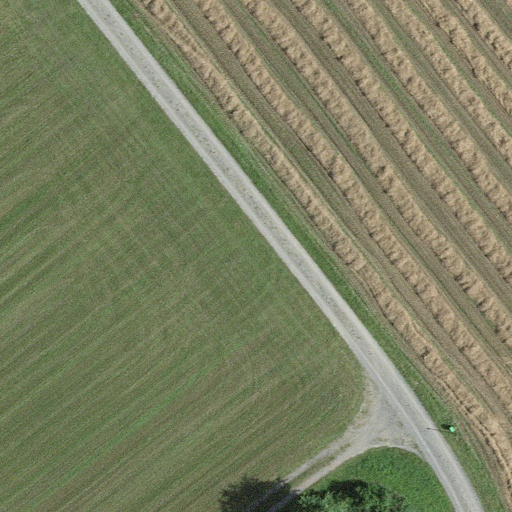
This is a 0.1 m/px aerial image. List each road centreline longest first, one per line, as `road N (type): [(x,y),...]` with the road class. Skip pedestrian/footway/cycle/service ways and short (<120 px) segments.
road 1 (track): [(90,0),(309,279),(398,407),(447,511)]
road 2 (track): [(264,511),(398,407)]
